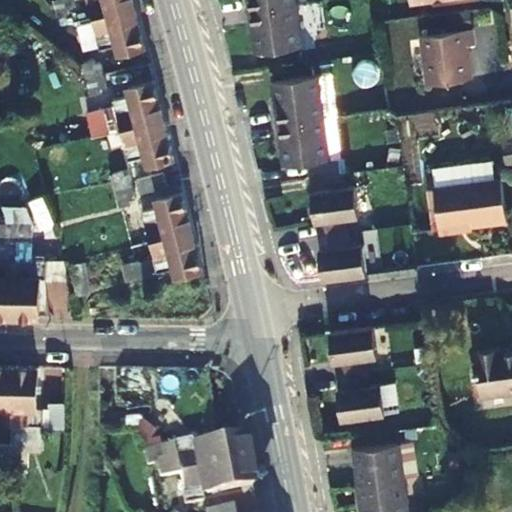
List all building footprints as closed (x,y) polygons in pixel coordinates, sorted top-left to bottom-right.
[(53,0),(58,19),(67,17),(66,12),(73,10),(70,0),(53,0)] [(135,10),(131,0),(86,0),(88,4),(92,20),(135,10)] [(245,0),(248,13),(296,7),(294,0),(245,0)] [(296,7),(248,13),(250,27),(254,27),(257,53),(301,47),(296,7)] [(135,10),(92,20),(97,38),(96,39),(100,53),(117,48),(119,55),(144,48),(135,10)] [(470,26),(418,33),(425,82),(469,76),(465,44),(473,43),(470,26)] [(92,72),(101,69),(101,65),(95,67),(93,61),(83,63),(84,67),(92,72)] [(92,72),(84,67),(88,81),(92,99),(102,97),(100,91),(106,90),(104,77),(101,69),(92,72)] [(278,126),(324,120),(319,79),(275,84),(278,110),(276,110),(278,126)] [(163,122),(153,82),(128,89),(130,96),(112,101),(116,117),(119,116),(123,132),(163,122)] [(324,120),(278,126),(279,140),(282,140),(286,168),(330,162),(324,120)] [(163,122),(123,132),(127,148),(125,149),(129,164),(145,159),(148,168),(173,161),(163,122)] [(113,180),(129,175),(126,164),(119,165),(118,160),(108,162),(113,180)] [(166,188),(162,174),(137,180),(140,195),(166,188)] [(129,175),(113,180),(117,196),(126,193),(125,189),(132,188),(129,175)] [(494,183),(500,225),(509,224),(503,182),(494,183)] [(442,233),(500,225),(494,183),(437,192),(442,233)] [(319,224),(321,238),(352,235),(350,220),(360,219),(357,190),(313,196),(317,225),(319,224)] [(192,233),(182,194),(155,200),(157,209),(141,213),(144,227),(146,225),(151,243),(192,233)] [(16,233),(12,225),(0,224),(0,235),(3,235),(2,242),(16,242),(16,233)] [(16,233),(16,242),(29,242),(29,236),(33,236),(33,225),(12,225),(16,233)] [(192,233),(151,243),(155,259),(154,259),(158,277),(175,272),(176,279),(202,273),(192,233)] [(352,235),(321,238),(323,251),(320,252),(324,283),(368,277),(364,245),(354,246),(352,235)] [(34,261),(16,261),(15,320),(40,321),(41,278),(48,278),(48,259),(34,258),(34,261)] [(0,319),(15,320),(16,261),(0,260),(0,319)] [(124,281),(141,277),(139,266),(131,268),(130,263),(121,265),(124,281)] [(92,294),(86,266),(71,268),(77,297),(92,294)] [(340,379),(370,375),(368,363),(379,362),(375,329),(330,335),(334,367),(338,366),(340,379)] [(483,398),(511,393),(511,352),(502,354),(501,350),(477,354),(483,398)] [(14,370),(0,369),(0,425),(13,426),(14,370)] [(14,370),(13,426),(30,426),(30,429),(45,429),(46,409),(38,409),(39,371),(14,370)] [(371,388),(370,375),(340,379),(341,391),(338,391),(342,422),(386,417),(382,386),(371,388)] [(65,402),(48,402),(47,430),(64,430),(65,402)] [(245,463),(240,438),(189,448),(188,443),(170,447),(173,462),(176,461),(179,476),(242,464),(245,463)] [(0,464),(12,464),(12,446),(0,446),(0,464)] [(12,446),(12,464),(30,464),(30,452),(25,452),(25,447),(12,446)] [(356,487),(404,481),(399,446),(351,451),(356,487)] [(160,460),(158,449),(141,452),(145,469),(153,468),(152,462),(160,460)] [(242,464),(179,476),(183,493),(180,494),(183,509),(202,505),(200,500),(250,489),(245,463),(242,464)] [(408,511),(404,481),(356,487),(359,511),(408,511)]
